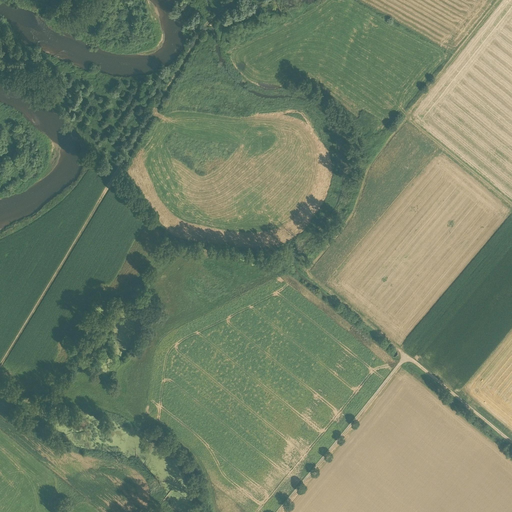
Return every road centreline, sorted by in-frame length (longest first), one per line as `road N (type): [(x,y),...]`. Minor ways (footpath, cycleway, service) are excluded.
road 1 (track): [(0,364),(204,23),(234,0)]
road 2 (track): [(402,114),(362,160),(338,225),(300,267),(397,347)]
road 3 (track): [(277,511),(404,354)]
road 4 (track): [(402,114),(495,0)]
road 5 (track): [(402,114),(511,206)]
road 6 (track): [(404,354),(511,442)]
